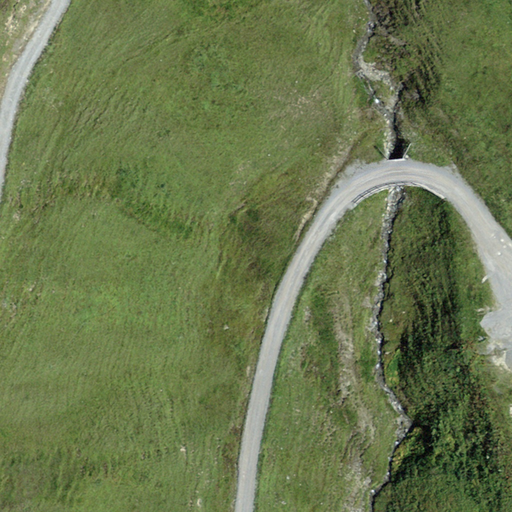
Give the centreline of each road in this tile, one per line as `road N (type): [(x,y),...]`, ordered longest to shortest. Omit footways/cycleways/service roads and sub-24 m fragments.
road 1 (track): [(243,511),(287,298),(339,204),(374,166),(391,156),(426,159),(511,279)]
road 2 (track): [(63,0),(7,93),(0,137)]
